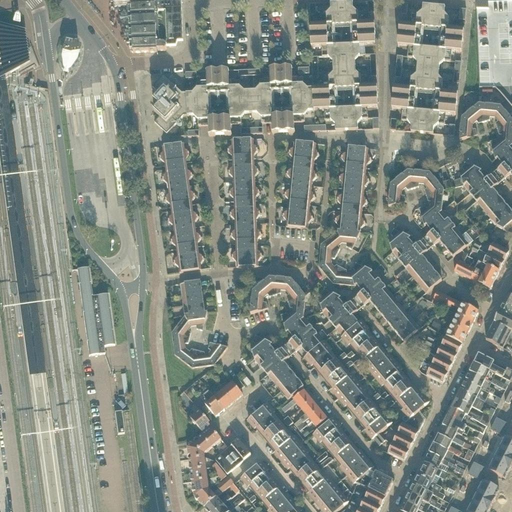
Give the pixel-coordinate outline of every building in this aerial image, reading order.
[(115,0),(115,7),(132,6),(134,54),(158,53),(158,52),(166,52),(167,51),(167,49),(176,48),(176,41),(183,41),(182,4),(168,5),(167,0),(115,0)] [(511,1),(486,2),(484,2),(483,2),(476,3),(477,10),(477,23),(479,57),(480,88),(483,88),(491,88),(496,87),(506,100),(511,106),(511,1)] [(375,45),(375,24),(365,25),(364,14),(358,14),(354,10),(353,3),(331,4),(332,11),(327,15),(321,15),(322,26),(311,26),(312,48),(323,48),(323,58),(329,58),(334,62),(334,68),(356,67),(356,62),(360,57),(366,57),(366,46),(375,45)] [(463,53),(465,31),(454,30),(455,20),(449,19),(445,14),(446,8),(424,6),(423,12),(418,16),(412,16),(411,27),(402,26),(400,47),(409,47),(408,59),(414,59),(418,64),(418,70),(440,72),(440,66),(445,62),(451,63),(452,52),(463,53)] [(26,32),(26,31),(25,31),(0,24),(0,79),(5,77),(14,72),(30,63),(30,61),(29,61),(28,55),(30,54),(30,51),(27,50),(25,32),(26,32)] [(73,43),(69,42),(65,41),(63,48),(62,53),(63,53),(62,56),(64,67),(65,70),(70,69),(77,60),(78,54),(80,53),(78,42),(73,43)] [(378,108),(377,88),(367,88),(367,77),(361,77),(356,73),(356,67),(334,68),(334,74),(330,79),(324,79),(324,89),(314,90),(315,112),(325,111),(326,122),(332,121),(336,126),(336,132),(359,131),(358,125),(363,120),(369,120),(368,109),(378,108)] [(314,90),(308,90),(304,86),(304,79),(293,80),(293,69),(271,70),(271,81),(260,81),(261,87),(256,92),(251,92),(252,114),(258,114),(262,118),(262,124),(273,124),(274,133),(295,133),(294,123),(305,123),(305,116),(309,112),(315,112),(314,90)] [(457,116),(459,94),(448,93),(449,83),(443,82),(439,77),(440,72),(418,70),(417,75),(412,79),(406,79),(405,90),(395,89),(394,110),(403,111),(402,122),(408,122),(412,127),(412,133),(434,135),(434,129),(439,125),(445,126),(446,115),(457,116)] [(231,126),(242,125),(242,119),(246,114),(252,114),(251,92),(245,92),(240,88),(240,82),(230,82),(229,72),(207,73),(208,83),(196,84),(197,90),(192,94),(187,95),(188,117),(194,116),(199,121),(199,127),(210,126),(210,136),(232,135),(231,126)] [(5,77),(0,79),(0,161),(29,377),(38,376),(46,375),(6,85),(6,82),(5,77)] [(187,95),(183,95),(165,78),(154,91),(160,96),(154,102),(160,107),(155,113),(160,118),(155,124),(168,135),(184,117),(188,117),(187,95)] [(484,89),(484,95),(486,95),(486,97),(491,97),(491,95),(493,95),(493,89),(484,89)] [(479,125),(485,123),(479,105),(462,119),(473,125),(474,125),(477,122),(479,125)] [(496,118),(501,108),(479,105),(485,123),(490,121),(491,118),(495,118),(496,118)] [(498,130),(511,125),(511,120),(501,108),(496,118),(496,119),(499,122),(496,124),(498,130)] [(473,126),(473,125),(462,119),(460,142),(478,136),(476,131),(473,130),(473,126)] [(511,145),(511,125),(498,130),(499,135),(503,136),(503,140),(502,141),(511,145)] [(234,184),(256,183),(256,178),(260,173),(261,173),(261,172),(260,172),(255,167),(255,163),(255,161),(255,157),(260,151),(255,146),(254,140),(232,141),(232,147),(228,152),(227,152),(227,153),(228,153),(233,157),(233,161),(233,164),(233,168),(228,173),(228,174),(234,179),(234,184)] [(498,159),(511,146),(511,145),(502,141),(499,144),(496,141),(490,143),(496,161),(498,159)] [(291,186),(313,188),(313,182),(319,178),(319,177),(314,172),(315,168),(315,161),(321,157),(321,156),(316,151),(317,145),(295,143),(294,149),(289,153),(289,154),(293,159),(293,167),(292,170),(287,174),(287,175),(291,180),(291,186)] [(169,190),(191,187),(190,182),(194,176),(194,175),(194,176),(188,171),(188,166),(187,161),(191,155),(192,155),(191,154),(186,150),(185,145),(163,148),(164,153),(159,159),(160,159),(165,164),(166,168),(167,174),(162,180),(162,181),(168,185),(169,190)] [(511,146),(498,159),(504,167),(495,174),(499,179),(502,183),(511,175),(511,176),(511,146)] [(338,190),(365,193),(366,187),(371,183),(371,182),(367,177),(367,170),(368,166),(373,162),(373,161),(369,156),(369,150),(347,148),(347,154),(341,158),(341,159),(346,164),(345,168),(345,171),(345,175),(339,179),(339,180),(344,185),(343,191),(338,190)] [(482,172),(465,164),(463,169),(465,172),(461,175),(460,175),(464,186),(479,174),(480,174),(482,172)] [(408,191),(414,190),(408,172),(391,186),(402,192),(403,191),(406,189),(408,191)] [(425,185),(430,174),(408,172),(414,190),(419,188),(420,184),(424,185),(425,185)] [(427,197),(444,191),(430,174),(425,185),(428,189),(425,191),(427,197)] [(486,182),(480,174),(479,174),(464,186),(464,187),(475,201),(484,211),(500,198),(493,191),(500,185),(502,183),(499,179),(495,174),(492,176),(486,182)] [(256,183),(234,184),(234,189),(229,194),(229,195),(234,200),(235,205),(235,210),(230,215),(230,216),(235,221),(235,226),(258,225),(257,220),(262,215),(262,214),(257,210),(257,205),(257,204),(257,203),(257,199),(261,194),(262,194),(262,193),(261,193),(256,188),(256,183)] [(312,193),(313,188),(291,186),(290,191),(285,195),(285,196),(289,201),(289,205),(289,207),(289,208),(288,212),(283,216),(282,217),(283,217),(287,222),(287,228),(309,230),(309,224),(315,220),(315,219),(310,214),(311,210),(311,209),(311,207),(311,203),(317,199),(317,198),(312,193)] [(402,192),(391,186),(389,209),(407,203),(405,197),(402,197),(402,192)] [(191,187),(169,190),(169,195),(165,201),(171,205),(171,210),(172,216),(168,222),(174,227),(174,232),(196,229),(196,223),(200,218),(200,217),(194,213),(193,207),(193,202),(197,197),(197,196),(191,192),(191,187)] [(365,198),(365,193),(338,190),(338,194),(341,197),(337,200),(337,201),(342,206),(341,210),(341,217),(335,221),(335,222),(340,227),(339,232),(350,233),(361,235),(362,229),(367,225),(367,224),(363,219),(363,212),(364,208),(369,204),(369,203),(365,198)] [(442,213),(442,212),(444,191),(427,197),(428,202),(432,202),(432,207),(431,207),(442,213)] [(491,219),(506,206),(500,198),(484,211),(491,219)] [(511,215),(511,213),(506,206),(491,219),(498,228),(511,215)] [(427,226),(442,213),(431,207),(431,208),(428,211),(425,208),(419,210),(425,228),(427,226)] [(447,250),(462,237),(452,224),(449,221),(442,213),(442,212),(442,213),(427,226),(433,233),(424,241),(428,245),(431,250),(440,242),(447,250)] [(511,215),(498,228),(511,235),(511,215)] [(258,225),(235,226),(236,231),(231,236),(231,237),(236,242),(236,247),(236,253),(232,258),(231,258),(232,258),(237,263),(237,269),(259,268),(259,262),(264,257),(264,256),(259,252),(258,248),(258,247),(258,245),(258,241),(263,236),(263,235),(258,230),(258,225)] [(196,229),(174,232),(175,237),(171,242),(171,243),(177,247),(177,251),(178,258),(174,264),(173,264),(174,264),(179,268),(180,274),(202,271),(201,265),(206,260),(206,259),(205,259),(200,255),(199,250),(198,244),(203,239),(203,238),(197,234),(196,229)] [(409,241),(411,239),(394,230),(392,236),(394,239),(390,242),(389,242),(393,253),(409,241)] [(342,244),(339,232),(322,246),(338,255),(341,250),(338,247),(342,244)] [(361,235),(350,233),(339,232),(342,244),(343,244),(347,244),(347,248),(352,251),(361,235)] [(454,258),(469,246),(462,237),(447,250),(454,258)] [(415,248),(409,241),(393,253),(403,266),(413,278),(429,265),(422,257),(430,251),(431,250),(428,245),(424,241),(423,242),(415,248)] [(335,260),(338,255),(322,246),(320,268),(331,265),(331,264),(332,260),(335,260)] [(510,253),(506,251),(495,246),(490,255),(505,263),(510,253)] [(464,265),(468,256),(465,254),(455,273),(491,291),(500,273),(484,265),(479,263),(475,270),(464,265)] [(500,273),(505,263),(490,255),(484,265),(500,273)] [(373,273),(357,264),(354,270),(356,272),(352,275),(352,276),(355,288),(357,286),(373,273)] [(335,269),(332,265),(331,265),(320,268),(334,285),(342,269),(337,266),(335,269)] [(420,286),(435,273),(429,265),(413,278),(420,286)] [(93,297),(89,271),(89,269),(77,270),(89,357),(105,355),(105,354),(104,348),(115,346),(108,295),(93,297)] [(347,275),(347,272),(342,269),(334,285),(355,288),(352,276),(347,275)] [(377,310),(393,297),(382,284),(373,273),(357,286),(363,293),(354,301),(358,306),(362,310),(371,302),(377,310)] [(427,294),(442,282),(435,273),(420,286),(427,294)] [(270,298),(276,296),(270,279),(253,293),(264,299),(265,298),(268,295),(270,298)] [(286,292),(292,281),(270,279),(276,296),(281,295),(281,291),(286,291),(286,292)] [(306,298),(297,287),(292,281),(286,292),(287,292),(290,296),(287,298),(289,303),(306,298)] [(183,296),(203,294),(201,283),(181,285),(183,296)] [(339,301),(341,299),(325,290),(322,296),(324,299),(321,302),(320,302),(323,313),(339,301)] [(479,314),(439,294),(436,292),(427,301),(449,313),(451,309),(460,314),(458,317),(474,325),(479,314)] [(264,299),(253,293),(251,315),(269,310),(267,304),(264,304),(264,299)] [(184,307),(204,304),(203,294),(183,296),(184,307)] [(384,318),(400,305),(393,297),(377,310),(384,318)] [(294,314),(304,319),(306,298),(289,303),(290,309),(294,309),(294,314)] [(345,308),(339,301),(323,313),(333,325),(343,338),(352,330),(361,324),(361,323),(359,325),(353,317),(361,310),(362,310),(358,306),(354,301),(345,308)] [(423,312),(427,304),(423,302),(420,304),(419,307),(423,312)] [(206,315),(206,314),(204,304),(184,307),(186,317),(185,318),(186,317),(206,315)] [(391,327),(407,314),(400,305),(384,318),(391,327)] [(511,309),(504,306),(495,324),(511,332),(511,309)] [(203,332),(208,316),(208,314),(206,314),(206,315),(186,317),(192,328),(192,327),(197,327),(198,330),(203,332)] [(289,332),(304,319),(294,314),(293,314),(290,317),(287,315),(281,316),(287,334),(289,332)] [(398,335),(413,322),(407,314),(391,327),(398,335)] [(192,328),(186,317),(185,318),(173,334),(190,339),(192,334),(189,332),(192,328)] [(468,335),(474,325),(458,317),(453,328),(462,332),(468,335)] [(307,358),(315,351),(324,343),(314,331),(304,319),(289,332),(295,340),(286,347),(290,352),(293,356),(302,349),(308,356),(307,358)] [(436,320),(433,327),(441,331),(445,324),(436,320)] [(405,343),(420,331),(413,322),(398,335),(405,343)] [(386,371),(395,364),(377,343),(361,324),(352,330),(368,350),(386,371)] [(503,350),(511,333),(511,332),(495,324),(487,341),(503,350)] [(468,335),(462,332),(453,328),(448,339),(463,346),(468,335)] [(378,378),(386,371),(368,350),(352,330),(343,338),(344,338),(360,357),(378,378)] [(189,344),(190,339),(173,334),(176,356),(186,350),(185,345),(189,344)] [(271,347),(273,346),(256,337),(253,342),(256,345),(252,348),(251,348),(255,360),(270,347),(271,347)] [(422,346),(424,343),(415,339),(409,344),(438,358),(453,366),(458,356),(443,349),(439,355),(422,346)] [(458,356),(463,346),(448,339),(443,349),(458,356)] [(434,350),(436,345),(433,344),(428,341),(426,345),(434,350)] [(349,392),(357,385),(340,364),(324,345),(325,344),(324,343),(315,351),(330,370),(349,392)] [(229,349),(228,349),(211,344),(209,350),(212,352),(209,356),(215,367),(229,349)] [(271,347),(270,347),(255,360),(265,372),(268,376),(275,384),(291,371),(284,364),(290,359),(293,357),(293,356),(290,352),(286,347),(284,349),(282,350),(277,355),(271,347)] [(190,353),(186,350),(176,356),(193,370),(198,352),(192,350),(190,353)] [(340,399),(349,392),(330,370),(315,351),(307,358),(321,375),(323,377),(327,382),(340,399)] [(204,357),(203,353),(198,352),(193,370),(215,367),(209,356),(208,356),(204,357)] [(493,368),(495,363),(479,355),(475,364),(491,372),(496,375),(511,383),(511,379),(511,371),(508,370),(506,374),(493,368)] [(448,375),(453,366),(438,358),(433,368),(448,375)] [(406,396),(420,412),(429,405),(429,404),(428,405),(412,385),(395,364),(386,371),(403,392),(406,396)] [(506,392),(508,387),(494,380),(496,375),(491,372),(475,364),(470,373),(492,384),(506,392)] [(443,385),(448,375),(433,368),(428,377),(443,385)] [(282,392),(297,380),(291,371),(275,384),(282,392)] [(411,420),(420,412),(406,396),(403,392),(386,371),(378,378),(395,399),(411,419),(411,420)] [(498,398),(500,394),(490,389),(492,384),(470,373),(466,382),(490,394),(498,398)] [(240,392),(245,388),(237,377),(231,382),(233,384),(240,392)] [(248,387),(252,384),(247,379),(244,382),(248,387)] [(289,401),(304,388),(297,380),(282,392),(289,401)] [(485,403),(487,399),(490,394),(466,382),(462,391),(485,403)] [(233,384),(229,387),(227,384),(221,389),(224,392),(234,404),(244,396),(240,392),(233,384)] [(365,412),(383,433),(392,426),(391,425),(391,426),(374,406),(357,385),(349,392),(365,412)] [(457,400),(473,408),(481,412),(486,403),(485,403),(462,391),(457,400)] [(213,396),(212,396),(209,392),(203,397),(207,402),(206,403),(208,405),(202,410),(207,416),(211,412),(216,419),(226,411),(213,396)] [(226,411),(234,404),(224,392),(220,395),(217,392),(213,396),(226,411)] [(302,410),(312,402),(305,392),(294,401),(283,410),(286,414),(297,404),(302,410)] [(349,392),(340,399),(354,416),(357,419),(374,440),(373,440),(373,441),(374,440),(377,438),(381,434),(383,433),(365,412),(349,392)] [(498,408),(502,401),(496,398),(492,405),(498,408)] [(482,419),(470,413),(473,408),(457,400),(453,409),(472,419),(488,427),(493,418),(490,417),(488,416),(485,414),(482,419)] [(298,429),(310,420),(320,411),(312,402),(302,410),(306,415),(300,420),(301,421),(295,426),(298,429)] [(292,455),(300,448),(267,407),(268,407),(267,406),(258,413),(292,455)] [(210,424),(208,421),(196,407),(192,410),(196,415),(191,420),(201,432),(210,424)] [(483,436),(485,432),(471,425),(470,424),(472,419),(453,409),(448,418),(469,429),(478,433),(483,436)] [(317,429),(328,421),(320,411),(310,420),(298,429),(306,439),(309,436),(307,433),(303,431),(312,423),(317,429)] [(118,435),(125,434),(122,412),(115,413),(118,435)] [(419,433),(426,420),(420,412),(411,420),(404,426),(419,433)] [(292,455),(258,413),(249,421),(250,422),(250,421),(284,461),(292,455)] [(465,438),(469,429),(448,418),(444,427),(457,434),(465,438)] [(497,419),(494,425),(505,431),(508,425),(497,419)] [(333,420),(324,428),(340,447),(345,452),(358,469),(366,462),(348,440),(333,421),(333,420)] [(494,425),(491,431),(502,436),(505,431),(494,425)] [(414,443),(419,433),(404,426),(399,436),(414,443)] [(472,453),(474,450),(471,449),(472,447),(455,439),(457,434),(444,427),(439,436),(453,443),(472,453)] [(324,428),(315,435),(315,436),(316,435),(332,455),(349,476),(358,469),(345,452),(340,447),(324,428)] [(393,436),(397,433),(393,428),(389,432),(393,436)] [(213,448),(222,441),(212,429),(203,436),(208,442),(213,448)] [(481,442),(484,436),(483,436),(478,433),(475,438),(481,442)] [(377,438),(383,445),(387,441),(381,434),(377,438)] [(213,448),(208,442),(203,436),(194,443),(205,456),(205,455),(213,448)] [(410,453),(414,443),(399,436),(394,445),(410,453)] [(450,448),(453,443),(439,436),(435,445),(455,455),(460,458),(462,454),(450,448)] [(380,447),(383,445),(377,438),(374,440),(380,447)] [(511,441),(507,439),(501,450),(511,455),(511,441)] [(228,476),(252,456),(239,441),(229,450),(225,453),(216,461),(228,476)] [(205,459),(205,456),(194,443),(188,449),(190,461),(205,459)] [(405,463),(410,453),(394,445),(389,455),(405,463)] [(466,472),(468,468),(461,465),(459,464),(459,463),(452,460),(455,455),(435,445),(430,454),(466,472)] [(326,495),(334,488),(317,468),(300,448),(292,455),(306,471),(312,479),(326,495)] [(511,455),(501,450),(496,461),(511,469),(511,466),(511,455)] [(470,463),(475,454),(469,451),(465,460),(470,463)] [(464,476),(466,472),(430,454),(425,463),(439,470),(442,465),(464,476)] [(326,495),(312,479),(308,474),(292,455),(284,461),(300,481),(317,502),(326,495)] [(191,472),(207,470),(205,459),(190,461),(191,472)] [(496,461),(490,472),(505,480),(511,469),(496,461)] [(373,469),(373,470),(366,462),(358,469),(349,476),(356,484),(355,484),(356,485),(356,484),(371,472),(374,470),(373,469)] [(285,511),(286,511),(294,506),(261,465),(261,464),(252,471),(285,511)] [(475,464),(472,470),(482,475),(485,469),(475,464)] [(443,472),(442,474),(424,465),(418,477),(432,484),(436,486),(440,478),(446,481),(449,475),(443,472)] [(208,481),(208,475),(207,470),(191,472),(193,483),(208,481)] [(472,470),(469,476),(479,481),(482,475),(472,470)] [(285,511),(252,471),(243,479),(244,479),(271,511),(285,511)] [(386,499),(394,484),(371,472),(356,484),(371,492),(386,499)] [(432,484),(418,477),(414,486),(434,497),(443,501),(445,497),(439,494),(442,489),(436,486),(432,484)] [(230,487),(234,484),(229,478),(218,487),(223,494),(230,487)] [(195,497),(210,490),(208,481),(193,483),(195,497)] [(485,483),(479,495),(494,502),(500,491),(485,483)] [(234,484),(230,487),(237,495),(240,493),(234,484)] [(440,510),(442,506),(432,501),(434,497),(414,486),(410,495),(432,506),(440,510)] [(324,510),(341,497),(334,488),(326,495),(317,502),(324,510)] [(217,491),(214,494),(210,490),(195,497),(205,509),(217,498),(220,495),(217,491)] [(381,509),(386,499),(371,492),(366,501),(381,509)] [(420,511),(430,511),(429,511),(432,506),(410,495),(405,504),(419,511),(420,511)] [(479,495),(474,506),(485,511),(489,511),(494,502),(479,495)] [(207,511),(216,511),(228,502),(231,499),(228,496),(221,502),(217,498),(205,509),(207,511)] [(348,504),(347,505),(341,497),(324,510),(325,511),(339,511),(348,505),(348,504)] [(231,511),(235,509),(242,503),(238,500),(232,506),(228,502),(216,511),(231,511)] [(364,511),(379,511),(381,509),(366,501),(361,511),(364,511)]
